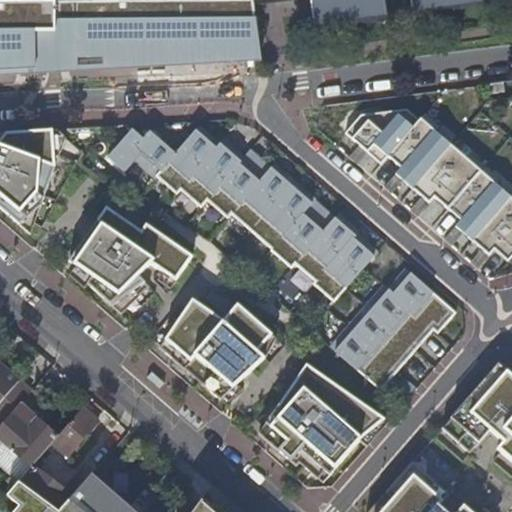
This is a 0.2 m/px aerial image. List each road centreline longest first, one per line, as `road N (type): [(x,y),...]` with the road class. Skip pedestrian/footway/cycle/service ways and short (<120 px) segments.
road 1 (tertiary): [(269,511),(0,274)]
road 2 (residential): [(498,322),(249,90)]
road 3 (residential): [(511,50),(249,90)]
road 4 (residential): [(331,511),(498,322)]
road 5 (residential): [(249,90),(0,104)]
